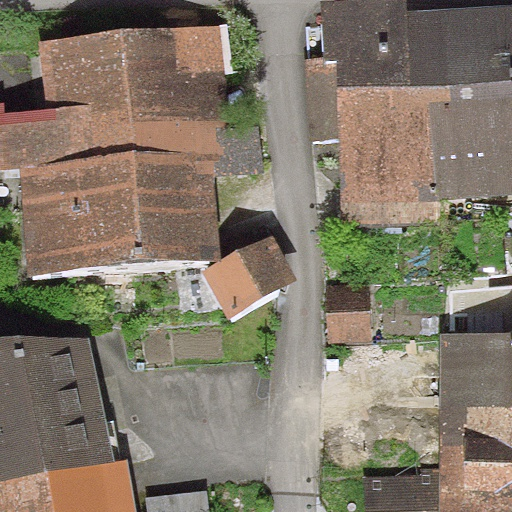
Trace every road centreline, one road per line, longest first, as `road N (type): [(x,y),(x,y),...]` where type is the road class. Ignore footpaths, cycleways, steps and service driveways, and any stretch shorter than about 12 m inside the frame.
road 1 (residential): [(289,395),(308,283),(284,0)]
road 2 (residential): [(289,395),(138,398),(85,342),(0,316)]
